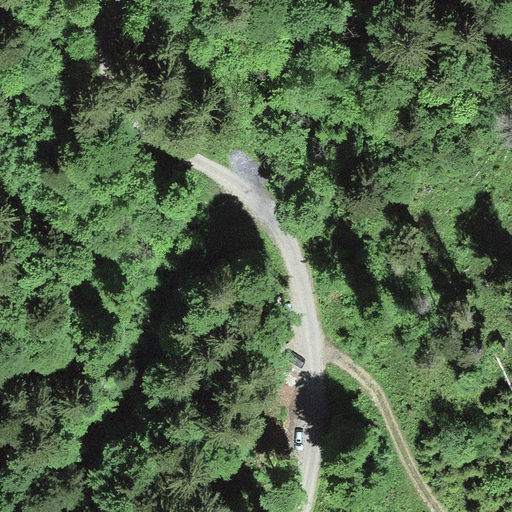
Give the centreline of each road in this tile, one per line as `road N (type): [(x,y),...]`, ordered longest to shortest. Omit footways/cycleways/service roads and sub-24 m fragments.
road 1 (track): [(327,350),(272,210),(136,126),(116,97),(111,32),(119,0)]
road 2 (track): [(446,511),(411,464),(388,403),(327,350)]
road 3 (track): [(302,511),(321,429),(327,350)]
